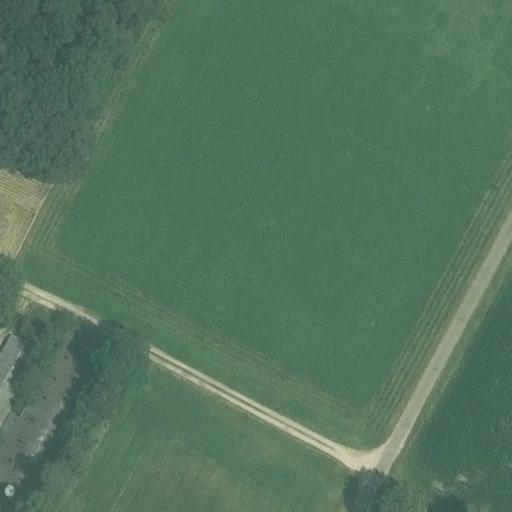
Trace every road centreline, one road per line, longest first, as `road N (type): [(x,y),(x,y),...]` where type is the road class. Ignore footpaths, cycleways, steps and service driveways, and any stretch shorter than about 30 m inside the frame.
road 1 (unknown): [(0,270),(371,467)]
road 2 (unclassified): [(348,511),(511,205)]
